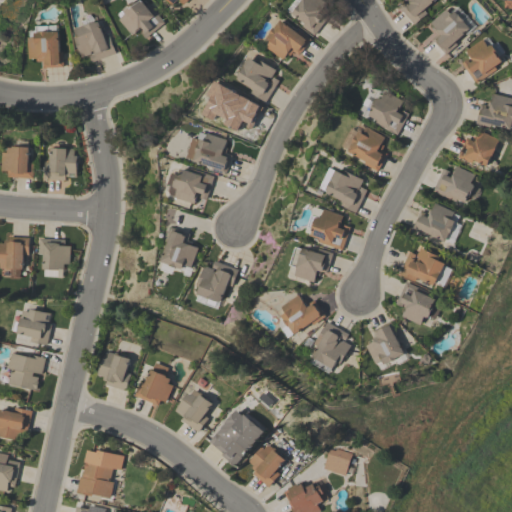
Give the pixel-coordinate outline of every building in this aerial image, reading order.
[(165,23),(146,38),(142,33),(145,30),(143,27),(133,35),(120,19),(127,14),(125,11),(126,11),(125,9),(135,1),(136,2),(138,0),(142,0),(147,5),(149,3),(165,23)] [(289,8),(295,0),(324,0),(328,3),(323,9),(326,11),(323,15),(327,18),(315,35),(303,26),(306,22),(294,13),(295,12),(289,8)] [(435,0),(424,10),(427,13),(414,24),(398,5),(403,0),(406,5),(409,3),(407,1),(406,2),(404,0),(435,0)] [(446,8),(452,14),(455,11),(458,15),(459,14),(464,20),(464,21),(470,28),(455,42),(457,44),(446,54),(432,39),(438,34),(433,30),(436,28),(431,23),(446,8)] [(93,62),(91,55),(96,53),(95,50),(92,52),(93,54),(83,57),(76,37),(79,35),(76,28),(85,25),(83,21),(95,17),(96,21),(97,21),(97,22),(100,21),(106,38),(110,36),(117,53),(93,62)] [(267,46),(272,41),(268,38),(271,33),(276,27),(282,19),(298,32),(300,30),(312,39),(299,55),(294,51),(291,55),(289,54),(284,60),(267,46)] [(60,31),(61,52),(64,52),(64,67),(44,68),(44,61),(38,61),(38,59),(30,59),(29,38),(30,38),(30,31),(38,30),(38,26),(57,25),(57,31),(60,31)] [(488,37),(492,43),(494,44),(497,42),(503,52),(499,54),(500,55),(499,56),(503,61),(495,66),(497,69),(476,83),(462,63),(468,59),(471,63),(474,61),(466,50),(483,39),(484,40),(488,37)] [(266,102),(251,92),(254,89),(239,79),(240,77),(239,76),(251,57),(257,61),(259,58),(277,70),(272,78),(270,77),(269,79),(272,81),(274,77),(280,80),(266,102)] [(363,104),(367,98),(375,102),(377,98),(379,99),(379,98),(382,99),(387,91),(405,101),(398,112),(402,113),(404,110),(410,113),(398,135),(376,122),(378,120),(370,115),(373,110),(363,104)] [(231,94),(240,99),(241,96),(263,107),(251,129),(245,126),(247,122),(244,120),(238,131),(220,122),(221,120),(215,117),(219,109),(217,108),(223,97),(222,97),(224,93),(230,97),(231,94)] [(511,128),(511,129),(491,124),(490,127),(476,123),(481,104),(488,105),(489,100),(492,101),(493,93),(511,97),(511,128)] [(341,146),(351,128),(356,130),(360,124),(366,128),(367,127),(386,137),(382,144),(385,145),(382,150),(388,153),(378,171),(365,164),(366,161),(348,151),(349,150),(341,146)] [(499,139),(495,148),(496,148),(487,166),(473,159),(471,163),(458,157),(467,137),(476,142),(481,131),(499,139)] [(186,157),(193,138),(198,139),(200,132),(207,134),(207,133),(227,140),(225,147),(227,147),(228,149),(226,153),(233,155),(226,175),(212,170),(213,167),(193,161),(194,160),(186,157)] [(17,140),(29,141),(29,147),(31,147),(30,163),(35,163),(34,178),(9,177),(9,171),(3,170),(4,152),(9,153),(9,148),(14,148),(14,146),(17,147),(17,140)] [(45,179),(46,162),(51,162),(52,147),(65,148),(65,147),(69,147),(69,148),(75,149),(75,155),(78,155),(77,173),(71,173),(71,177),(66,177),(66,180),(45,179)] [(480,179),(477,187),(480,188),(475,200),(470,197),(469,196),(466,203),(457,198),(455,202),(433,191),(444,168),(450,171),(448,176),(451,177),(457,166),(475,174),(474,176),(480,179)] [(170,195),(168,191),(170,187),(168,183),(173,167),(180,170),(181,169),(192,172),(194,169),(214,176),(207,200),(200,197),(202,193),(198,192),(194,204),(175,197),(170,195)] [(356,213),(341,205),(343,201),(326,193),(327,191),(319,187),(329,167),(342,174),(344,170),(363,179),(358,191),(359,191),(361,186),(368,190),(356,213)] [(454,212),(451,219),(456,221),(454,225),(454,226),(450,233),(449,233),(446,241),(427,232),(426,235),(412,229),(421,211),(428,214),(430,209),(432,210),(435,203),(454,212)] [(305,232),(314,207),(324,210),(324,209),(344,216),(341,223),(351,227),(342,250),(319,242),(321,239),(311,235),(312,234),(305,232)] [(192,267),(185,265),(183,270),(178,268),(175,268),(173,273),(161,269),(164,262),(162,261),(171,235),(169,234),(171,227),(190,234),(188,241),(194,243),(193,246),(199,248),(192,267)] [(19,279),(10,279),(11,269),(0,268),(0,243),(5,243),(5,240),(9,240),(9,237),(30,238),(29,255),(24,254),(23,269),(20,269),(19,279)] [(56,276),(45,276),(45,269),(44,269),(44,254),(39,253),(40,238),(65,239),(65,246),(71,246),(70,264),(65,264),(65,269),(60,268),(60,270),(57,270),(56,276)] [(287,272),(291,261),(292,262),(296,247),(303,249),(303,248),(317,252),(319,248),(333,253),(327,274),(321,272),(320,275),(317,274),(315,282),(295,276),(296,274),(287,272)] [(451,269),(443,286),(436,283),(436,284),(435,283),(434,285),(417,277),(415,282),(399,274),(410,251),(416,254),(414,259),(417,260),(418,257),(416,256),(420,248),(440,257),(438,260),(445,263),(444,266),(451,269)] [(218,309),(196,300),(201,286),(198,284),(205,265),(214,269),(213,271),(216,272),(217,269),(213,267),(215,261),(238,270),(232,286),(228,284),(221,301),(218,309)] [(429,292),(427,296),(436,300),(435,301),(442,304),(436,319),(430,316),(429,317),(428,317),(427,318),(424,316),(421,325),(402,316),(407,306),(403,304),(402,306),(396,304),(406,282),(429,292)] [(289,338),(280,325),(281,320),(280,318),(286,313),(282,307),(299,295),(303,301),(306,299),(309,303),(315,299),(327,316),(314,325),(313,323),(296,334),(295,333),(289,338)] [(47,345),(31,341),(32,337),(18,333),(18,332),(13,331),(15,320),(20,322),(23,310),(29,312),(30,309),(51,314),(50,316),(47,315),(46,319),(49,320),(48,324),(52,325),(47,345)] [(315,344),(328,321),(350,334),(346,340),(343,338),(341,341),(343,342),(344,340),(353,346),(342,364),(339,362),(335,369),(334,368),(331,374),(312,362),(316,356),(314,355),(319,347),(315,344)] [(367,346),(379,340),(374,331),(392,321),(399,335),(396,336),(409,359),(399,364),(397,360),(391,363),(391,362),(386,365),(384,361),(377,364),(367,346)] [(106,384),(107,381),(103,380),(104,377),(98,375),(104,357),(106,358),(108,351),(114,353),(115,352),(119,353),(119,355),(131,359),(127,372),(132,374),(126,391),(106,384)] [(10,384),(13,369),(9,368),(12,353),(32,358),(33,355),(46,358),(42,374),(34,372),(34,376),(40,377),(39,381),(40,381),(38,389),(37,389),(37,390),(10,384)] [(135,395),(141,382),(146,384),(152,370),(153,370),(156,363),(168,368),(165,375),(167,375),(166,377),(170,378),(168,383),(174,385),(167,402),(161,400),(159,406),(135,395)] [(188,393),(191,394),(194,389),(213,403),(205,415),(209,418),(199,432),(182,420),(184,417),(181,415),(183,412),(179,409),(177,412),(175,410),(188,393)] [(28,431),(25,430),(24,434),(21,434),(20,440),(3,436),(2,437),(0,436),(0,413),(1,409),(15,412),(16,407),(33,411),(28,431)] [(223,428),(222,427),(226,423),(225,422),(236,409),(243,415),(244,414),(246,415),(247,414),(265,429),(251,446),(252,447),(235,466),(233,464),(231,465),(227,462),(229,460),(222,454),(223,453),(209,442),(219,430),(220,431),(223,428)] [(253,473),(255,471),(252,468),(254,466),(249,461),(261,447),(264,449),(268,444),(285,460),(276,471),(280,474),(269,487),(253,473)] [(335,451),(336,448),(352,454),(351,457),(354,458),(353,462),(349,461),(344,475),(323,468),(329,449),(335,451)] [(15,487),(9,486),(8,491),(0,489),(0,452),(9,454),(8,459),(21,462),(15,487)] [(80,477),(82,477),(86,461),(113,466),(110,481),(114,482),(110,497),(92,493),(92,496),(77,493),(80,477)] [(317,511),(292,511),(290,508),(291,507),(289,502),(284,491),(297,484),(298,485),(302,483),(304,487),(320,479),(323,484),(324,483),(328,491),(325,492),(328,498),(317,504),(321,510),(317,511)]
